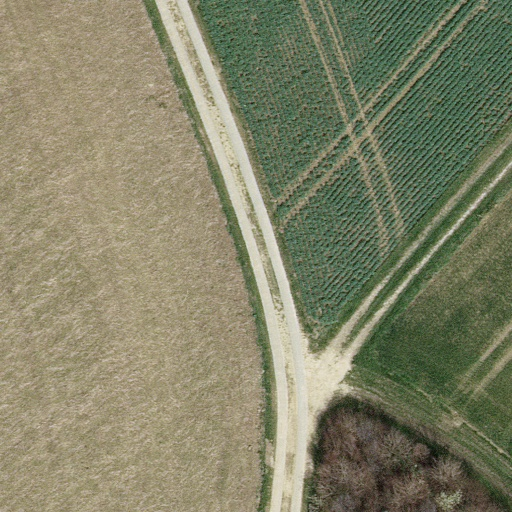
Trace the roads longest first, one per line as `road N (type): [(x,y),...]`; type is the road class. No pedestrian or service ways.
road 1 (track): [(162,0),(255,249),(297,398)]
road 2 (track): [(511,487),(462,439),(358,384),(297,398)]
